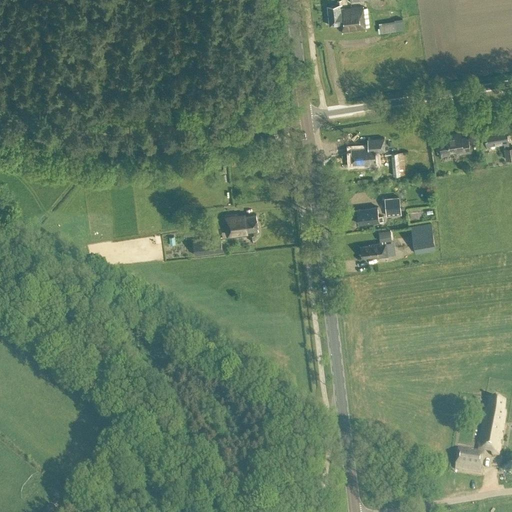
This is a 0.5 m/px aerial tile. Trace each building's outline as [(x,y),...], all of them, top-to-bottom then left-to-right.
[(327,5),(329,25),(341,24),(342,32),(366,29),(366,26),(369,26),(367,7),(363,8),(363,6),(340,8),(339,5),(342,5),(341,0),(338,0),(337,0),(338,4),(327,5)] [(380,32),(403,28),(402,18),(379,22),(380,32)] [(511,147),(508,148),(508,143),(505,127),(484,130),(486,146),(503,143),(505,160),(511,158),(511,147)] [(459,156),(470,154),(468,137),(461,138),(460,134),(447,135),(447,136),(439,138),(441,153),(458,150),(459,156)] [(350,158),(351,162),(352,162),(352,164),(369,163),(369,162),(376,162),(375,152),(385,151),(384,138),(367,139),(368,148),(351,149),(352,157),(350,158)] [(403,152),(391,154),(393,176),(406,174),(403,152)] [(195,165),(227,162),(226,153),(187,157),(188,164),(194,164),(195,165)] [(386,215),(401,214),(399,197),(385,198),(386,215)] [(382,216),(378,216),(377,207),(356,209),(358,224),(379,222),(383,221),(382,216)] [(246,231),(258,230),(256,214),(238,217),(237,213),(225,215),(228,238),(247,236),(246,231)] [(435,249),(431,223),(411,226),(415,253),(435,249)] [(374,258),(387,256),(386,242),(385,242),(385,240),(391,240),(390,231),(379,232),(380,241),(381,241),(382,243),(369,244),(369,246),(361,247),(362,257),(373,255),(374,258)] [(194,255),(222,251),(220,237),(192,241),(194,255)] [(486,400),(476,453),(460,450),(456,470),(479,474),(483,451),(491,452),(492,457),(499,458),(505,427),(503,426),(505,413),(503,413),(504,403),(486,400)]
